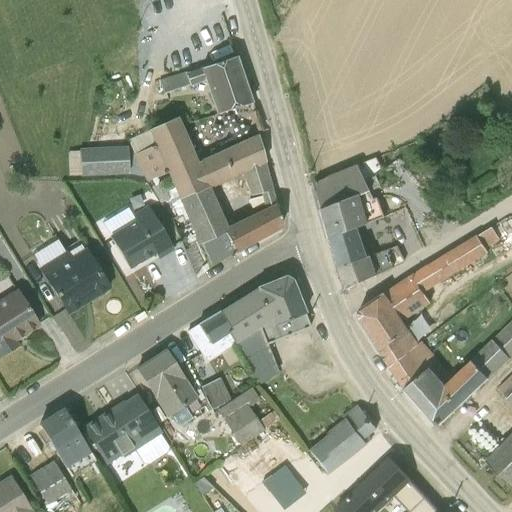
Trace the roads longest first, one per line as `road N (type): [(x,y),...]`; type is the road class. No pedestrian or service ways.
road 1 (tertiary): [(0,425),(264,260),(309,242)]
road 2 (secondary): [(488,511),(369,384),(331,310)]
road 3 (secondary): [(242,0),(309,242)]
road 4 (unclassified): [(331,310),(511,201)]
